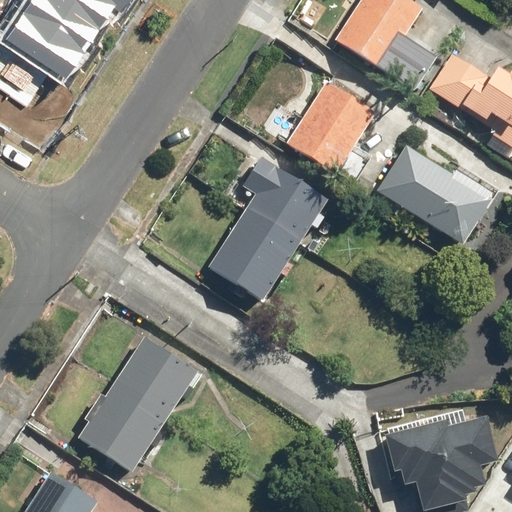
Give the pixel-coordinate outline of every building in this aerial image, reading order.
[(59,21),(24,0),(0,0),(0,51),(29,70),(59,21)] [(381,73),(425,6),(415,0),(361,0),(334,42),(381,73)] [(494,77),(452,53),(429,91),(471,115),(467,122),(511,148),(511,75),(499,68),(494,77)] [(335,177),(357,146),(377,115),(328,82),(290,137),(291,138),(287,144),(335,177)] [(464,248),(496,197),(409,143),(377,194),(464,248)] [(265,301),(330,199),(294,177),(262,157),(243,186),(257,195),(211,267),(265,301)] [(202,376),(142,337),(77,438),(137,476),(202,376)] [(494,444),(492,444),(485,414),(385,436),(392,471),(405,468),(413,511),(430,511),(486,489),(484,468),(498,462),(494,444)] [(88,511),(96,499),(50,471),(25,511),(88,511)]
